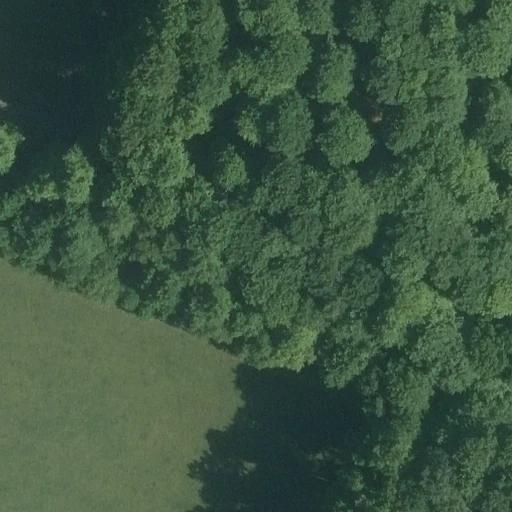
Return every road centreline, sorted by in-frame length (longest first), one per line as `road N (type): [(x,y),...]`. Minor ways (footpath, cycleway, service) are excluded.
road 1 (primary): [(511,382),(0,174)]
road 2 (unclassified): [(511,298),(312,201),(0,107)]
